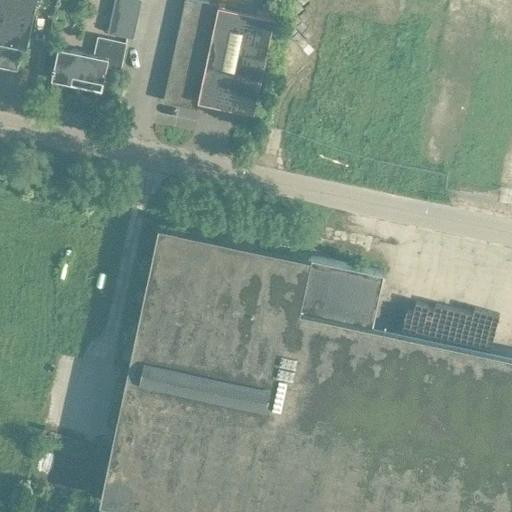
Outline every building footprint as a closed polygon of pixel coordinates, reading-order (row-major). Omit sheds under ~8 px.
[(25,48),(35,0),(0,0),(0,66),(17,70),(21,47),(25,48)] [(132,39),(140,0),(114,0),(108,33),(132,39)] [(274,16),(200,0),(184,0),(177,31),(179,32),(165,100),(195,106),(196,99),(254,112),(274,16)] [(403,94),(420,0),(372,0),(371,6),(392,10),(378,90),(403,94)] [(476,0),(470,49),(511,54),(511,34),(486,31),(489,13),(511,16),(511,10),(486,7),(486,0),(476,0)] [(58,47),(51,78),(101,88),(106,66),(120,69),(125,43),(97,37),(93,54),(58,47)] [(401,138),(404,114),(356,108),(353,132),(401,138)] [(159,225),(101,497),(171,511),(511,511),(511,353),(376,324),(387,271),(159,223),(159,225)]
